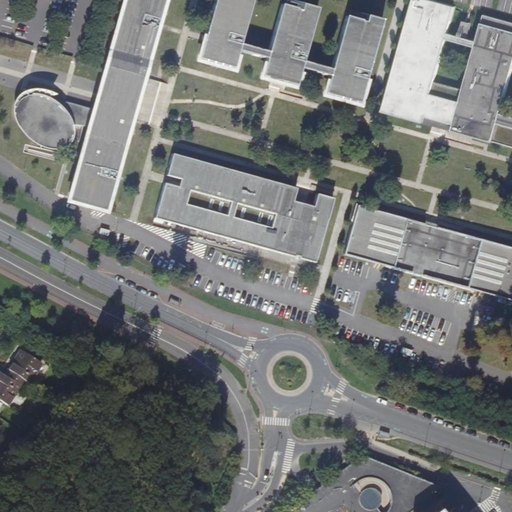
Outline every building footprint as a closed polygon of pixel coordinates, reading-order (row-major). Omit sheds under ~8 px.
[(160,0),(121,0),(96,93),(69,196),(106,206),(129,120),(123,119),(135,76),(140,77),(160,0)] [(213,0),(197,60),(232,70),(237,51),(239,44),(251,0),(213,0)] [(429,0),(412,0),(382,112),(422,123),(424,117),(453,125),(451,131),(511,147),(511,23),(483,15),(476,41),(474,47),(461,90),(434,82),(446,39),(448,33),(455,7),(429,0)] [(296,8),(280,4),(267,52),(265,59),(260,78),(295,87),(300,69),(302,61),(317,8),(301,4),(299,10),(296,9),(296,8)] [(360,20),(345,16),(330,69),(328,76),(323,95),(358,105),(381,20),(366,15),(364,22),(360,21),(360,20)] [(476,41),(448,33),(446,39),(474,47),(476,41)] [(239,44),(237,51),(265,59),(267,52),(239,44)] [(302,61),(300,69),(328,76),(330,69),(302,61)] [(132,107),(140,77),(135,76),(123,119),(129,120),(132,107)] [(12,103),(9,108),(10,117),(12,122),(15,128),(18,131),(22,137),(27,141),(31,144),(36,147),(40,149),(45,151),(49,152),(54,152),(58,151),(62,150),(66,149),(68,147),(70,145),(71,142),(73,137),(73,133),(73,129),(72,126),(71,122),(69,118),(67,115),(65,112),(62,108),(59,106),(56,103),(54,101),(52,100),(49,98),(46,97),(43,95),(40,94),(37,94),(34,93),(30,93),(23,94),(20,95),(16,98),(12,103)] [(177,187),(163,183),(153,218),(293,258),(294,256),(297,257),(297,258),(314,263),(331,199),(315,194),(311,207),(291,201),(295,189),(170,154),(165,176),(179,179),(177,187)] [(511,248),(448,231),(434,227),(431,238),(421,235),(424,224),(356,206),(343,255),(387,268),(511,301),(511,248)] [(424,224),(421,235),(431,238),(434,227),(424,224)] [(179,263),(177,268),(186,273),(188,268),(179,263)] [(402,348),(400,353),(409,356),(411,351),(402,348)] [(28,384),(41,364),(20,351),(4,376),(0,373),(0,401),(7,406),(19,386),(21,387),(25,381),(28,384)]
